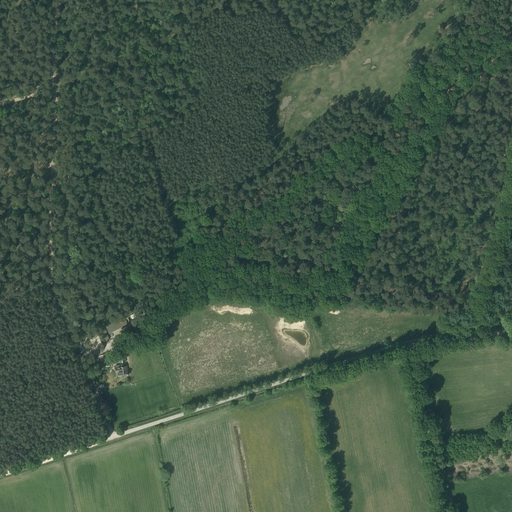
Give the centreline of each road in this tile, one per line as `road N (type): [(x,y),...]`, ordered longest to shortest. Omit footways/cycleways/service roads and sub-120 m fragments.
road 1 (unclassified): [(103,441),(408,341)]
road 2 (track): [(55,0),(52,278)]
road 3 (unclassified): [(446,511),(408,341)]
